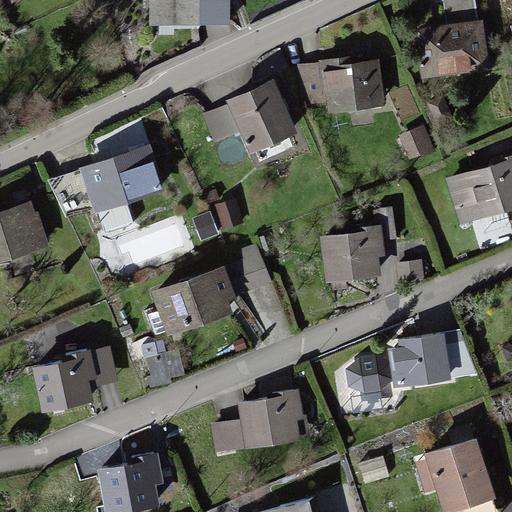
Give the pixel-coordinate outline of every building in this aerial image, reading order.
[(149,0),(149,25),(229,25),(229,0),(149,0)] [(485,17),(421,22),(425,72),(488,68),(485,17)] [(381,54),(317,60),(321,102),(384,97),(381,54)] [(277,77),(229,95),(247,143),(295,125),(277,77)] [(147,142),(84,163),(98,203),(161,182),(147,142)] [(511,156),(472,169),(486,212),(511,203),(511,156)] [(33,198),(0,206),(0,248),(1,255),(44,244),(33,198)] [(379,221),(326,227),(331,272),(384,266),(379,221)] [(224,256),(155,285),(171,324),(240,295),(224,256)] [(446,330),(392,335),(395,374),(449,369),(446,330)] [(95,347),(37,356),(44,399),(85,392),(82,376),(99,373),(95,347)] [(295,390),(243,400),(252,446),(303,436),(295,390)] [(153,453),(102,459),(108,506),(159,499),(153,453)] [(315,511),(310,496),(255,511),(315,511)]
